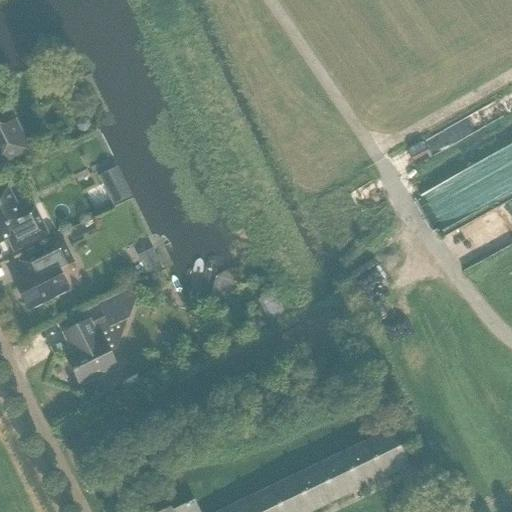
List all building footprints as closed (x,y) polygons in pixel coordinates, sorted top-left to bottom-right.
[(0,128),(0,165),(28,151),(14,122),(0,128)] [(112,206),(130,197),(129,195),(120,176),(101,185),(110,204),(112,206)] [(19,214),(6,188),(0,191),(0,243),(7,240),(13,253),(47,236),(32,207),(19,214)] [(13,282),(28,312),(67,292),(57,271),(73,263),(62,241),(35,255),(42,268),(13,282)] [(145,275),(161,267),(152,249),(136,257),(145,275)] [(116,350),(125,321),(129,319),(135,299),(130,288),(96,305),(106,325),(93,331),(89,322),(62,335),(73,356),(66,359),(79,386),(115,368),(108,354),(116,350)] [(274,292),(257,300),(269,324),(286,316),(274,292)] [(209,346),(197,341),(193,351),(205,356),(209,346)] [(373,440),(390,475),(407,466),(390,432),(373,440)] [(358,490),(390,475),(373,440),(342,455),(358,490)] [(340,498),(358,490),(342,455),(324,464),(340,498)] [(315,511),(340,498),(324,464),(298,476),(315,511)] [(288,511),(311,511),(315,511),(298,476),(276,487),(288,511)] [(258,511),(288,511),(276,487),(252,498),(258,511)] [(258,511),(252,498),(223,511),(258,511)] [(197,511),(193,503),(188,505),(191,511),(197,511)]
